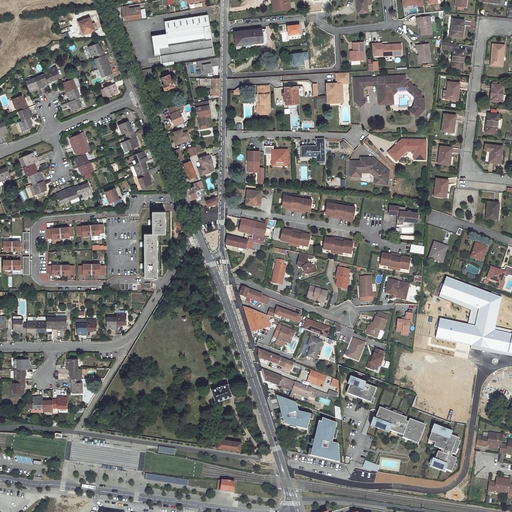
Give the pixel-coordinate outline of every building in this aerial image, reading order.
[(290,8),(288,0),(274,0),(276,10),(290,8)] [(355,0),(357,9),(357,13),(368,12),(366,0),(355,0)] [(140,7),(138,8),(138,10),(130,11),(129,9),(129,6),(122,7),(124,21),(142,18),(140,7)] [(165,22),(166,30),(209,23),(208,15),(165,22)] [(420,22),(421,28),(422,35),(432,34),(430,17),(417,18),(417,23),(420,22)] [(90,18),(79,22),(84,34),(97,29),(95,23),(92,24),(90,18)] [(453,19),(451,35),(461,37),(462,29),(463,29),(464,21),(453,19)] [(209,23),(166,30),(166,34),(152,36),(155,56),(160,55),(171,53),(172,61),(173,61),(214,55),(209,23)] [(251,46),(250,44),(264,43),(262,30),(262,29),(235,32),(236,49),(251,47),(251,46)] [(264,43),(250,44),(251,46),(268,44),(266,29),(262,30),(264,43)] [(98,43),(88,47),(92,56),(93,56),(95,59),(104,55),(101,47),(100,47),(98,43)] [(350,61),(364,60),(363,43),(354,43),(355,51),(352,52),(349,52),(350,61)] [(454,51),(452,67),(462,69),(463,56),(465,56),(466,50),(458,50),(459,45),(442,43),(441,47),(454,49),(454,51)] [(420,63),(430,62),(428,44),(416,45),(416,50),(418,50),(419,56),(420,63)] [(493,44),(491,65),(502,66),(503,54),(504,54),(504,45),(493,44)] [(171,53),(160,55),(161,62),(163,62),(164,65),(174,64),(173,61),(172,61),(171,53)] [(104,55),(95,59),(99,68),(109,64),(108,59),(106,60),(104,55)] [(220,57),(210,58),(212,67),(220,65),(220,57)] [(109,64),(99,68),(102,78),(111,74),(110,70),(111,69),(109,64)] [(48,73),(44,74),(48,83),(56,80),(56,79),(60,77),(56,67),(47,71),(48,73)] [(153,68),(139,71),(141,76),(155,74),(153,68)] [(336,83),(327,84),(327,94),(330,94),(331,101),(343,100),(342,83),(349,83),(349,72),(336,73),(336,83)] [(44,74),(35,78),(40,89),(44,87),(44,86),(48,84),(48,83),(44,74)] [(212,86),(212,95),(219,96),(220,74),(215,74),(215,78),(200,78),(200,84),(213,84),(212,86)] [(170,75),(161,78),(165,90),(174,86),(170,75)] [(380,85),(380,86),(379,88),(379,90),(381,92),(381,97),(388,104),(395,103),(395,95),(400,95),(399,90),(409,90),(417,97),(417,104),(416,106),(413,111),(420,116),(423,111),(421,110),(422,107),(425,107),(424,98),(421,98),(421,93),(417,90),(417,88),(415,86),(413,86),(410,83),(406,83),(404,83),(403,76),(378,77),(379,79),(372,79),(372,77),(364,78),(364,79),(356,79),(357,86),(357,88),(355,88),(355,95),(363,94),(363,87),(364,85),(380,85)] [(35,78),(26,81),(30,91),(35,89),(35,91),(40,89),(35,78)] [(73,78),(63,83),(65,87),(64,88),(66,92),(77,88),(73,78)] [(364,78),(355,78),(355,80),(355,88),(357,88),(357,86),(356,79),(364,79),(364,78)] [(448,82),(446,99),(457,100),(458,92),(459,92),(460,83),(448,82)] [(118,93),(116,89),(117,88),(115,83),(104,87),(104,89),(107,96),(108,97),(118,93)] [(492,93),(492,101),(502,102),(504,86),(492,84),(491,93),(492,93)] [(270,111),(269,86),(258,86),(258,95),(260,95),(260,103),(257,106),(257,107),(257,112),(260,114),(268,114),(270,111)] [(299,104),(298,91),(303,91),(303,87),(302,86),(284,87),(285,93),(284,93),(285,99),(285,105),(288,104),(288,108),(289,109),(296,108),(297,107),(297,104),(299,104)] [(77,88),(66,92),(68,97),(69,97),(71,101),(79,98),(81,97),(77,88)] [(330,94),(327,94),(328,103),(343,102),(343,100),(331,101),(330,94)] [(356,102),(361,106),(366,100),(363,98),(363,94),(355,95),(356,102)] [(22,95),(12,99),(16,109),(17,108),(18,112),(28,108),(25,99),(24,100),(22,95)] [(71,101),(67,103),(69,107),(71,107),(72,111),(82,107),(79,98),(71,101)] [(205,125),(204,116),(205,115),(210,114),(208,101),(195,103),(199,126),(205,125)] [(177,106),(168,107),(175,125),(183,122),(177,106)] [(28,108),(18,112),(22,121),(30,118),(33,116),(31,112),(30,112),(28,108)] [(485,126),(485,132),(496,133),(499,115),(488,113),(486,126),(485,126)] [(204,116),(205,125),(199,126),(199,129),(208,128),(206,117),(210,116),(210,114),(205,115),(204,116)] [(444,114),(442,131),(453,132),(454,125),(455,125),(456,115),(444,114)] [(20,132),(33,127),(31,123),(32,122),(30,118),(22,121),(16,123),(20,132)] [(129,121),(119,125),(122,134),(125,133),(126,137),(135,133),(131,125),(130,125),(129,121)] [(0,136),(4,135),(4,134),(9,132),(4,122),(0,123),(0,136)] [(187,129),(182,131),(182,130),(175,132),(176,136),(174,136),(175,142),(185,139),(185,142),(190,140),(187,129)] [(83,133),(70,138),(71,142),(70,143),(72,148),(83,143),(87,142),(83,133)] [(135,133),(126,137),(128,140),(125,141),(129,150),(139,146),(137,142),(138,142),(135,133)] [(317,146),(302,146),(302,157),(317,156),(317,161),(324,161),(324,139),(317,139),(317,146)] [(421,140),(405,139),(405,143),(402,142),(402,147),(400,149),(397,146),(395,147),(389,154),(396,160),(399,158),(400,159),(407,152),(412,152),(414,155),(414,160),(426,160),(426,146),(425,146),(421,141),(421,140)] [(402,147),(402,142),(405,143),(405,139),(402,139),(395,147),(397,146),(400,149),(402,147)] [(346,149),(349,146),(343,141),(340,145),(346,149)] [(83,143),(72,148),(74,153),(75,152),(77,157),(85,153),(90,151),(87,142),(83,143)] [(485,144),(484,150),(490,151),(488,162),(499,163),(500,156),(501,156),(502,147),(485,144)] [(441,146),(438,163),(449,165),(450,157),(451,157),(452,148),(441,146)] [(272,162),(284,166),(288,166),(288,150),(274,150),(274,147),(265,147),(265,155),(272,155),(272,162)] [(192,148),(183,152),(185,158),(195,155),(192,148)] [(143,151),(133,155),(137,165),(145,162),(148,160),(146,155),(145,156),(143,151)] [(259,172),(260,152),(248,151),(248,161),(250,161),(250,172),(259,172)] [(173,155),(176,162),(179,169),(183,167),(181,160),(182,160),(180,152),(173,155)] [(33,153),(23,157),(27,166),(35,163),(38,162),(36,157),(34,158),(33,153)] [(77,157),(75,157),(77,162),(76,162),(78,167),(89,163),(85,153),(77,157)] [(202,167),(198,169),(201,175),(212,171),(210,165),(212,164),(212,162),(211,158),(207,159),(206,156),(199,159),(202,167)] [(361,161),(351,161),(350,176),(361,176),(361,172),(370,172),(375,177),(375,183),(387,184),(389,172),(373,158),(370,158),(370,163),(361,163),(361,161)] [(137,165),(134,166),(137,175),(139,175),(147,171),(146,167),(147,166),(145,162),(137,165)] [(27,166),(23,167),(27,177),(30,176),(37,173),(35,168),(37,168),(35,163),(27,166)] [(89,163),(78,167),(80,172),(81,171),(83,176),(93,172),(89,163)] [(2,168),(0,168),(0,176),(2,181),(11,177),(7,167),(2,169),(2,168)] [(141,178),(138,179),(142,188),(152,184),(150,180),(151,179),(148,171),(147,171),(139,175),(141,178)] [(37,173),(30,176),(33,185),(44,181),(42,176),(41,176),(40,172),(37,173)] [(437,179),(435,196),(445,197),(446,189),(447,190),(448,180),(437,179)] [(44,181),(33,185),(30,186),(33,195),(37,193),(38,197),(45,195),(44,191),(47,190),(45,186),(46,185),(44,181)] [(83,184),(75,187),(79,197),(82,196),(83,197),(92,193),(88,183),(84,185),(83,184)] [(189,183),(185,185),(191,199),(203,195),(200,188),(195,190),(194,188),(195,187),(194,183),(192,184),(190,184),(189,183)] [(70,187),(65,189),(70,200),(78,197),(79,197),(75,187),(70,189),(70,187)] [(115,188),(106,192),(110,204),(114,202),(116,207),(124,204),(122,198),(120,199),(115,188)] [(61,192),(56,194),(60,204),(70,200),(65,189),(60,191),(61,192)] [(247,197),(246,204),(260,206),(261,191),(250,190),(249,198),(247,197)] [(293,197),(284,195),(282,207),(287,208),(291,208),(291,210),(296,211),(298,196),(293,195),(293,197)] [(218,196),(206,201),(208,207),(217,203),(218,202),(218,196)] [(305,211),(310,211),(312,200),(303,198),(303,196),(298,196),(296,211),(301,212),(301,210),(305,211)] [(336,204),(327,203),(325,214),(330,215),(334,216),(334,217),(339,218),(341,203),(336,202),(336,204)] [(487,202),(486,219),(496,220),(497,212),(498,212),(499,203),(487,202)] [(347,204),(341,203),(339,218),(344,219),(344,217),(348,218),(353,219),(355,207),(346,206),(347,204)] [(406,207),(390,205),(389,214),(397,215),(398,215),(398,212),(400,213),(399,220),(402,220),(405,220),(406,219),(411,220),(411,221),(417,222),(418,213),(412,212),(411,211),(411,210),(410,210),(408,210),(407,211),(407,212),(405,211),(406,207)] [(165,212),(152,212),(153,234),(144,233),(145,277),(157,277),(157,233),(165,233),(165,212)] [(242,219),(240,231),(253,235),(256,222),(242,219)] [(267,225),(256,222),(253,235),(253,238),(252,242),(253,242),(260,244),(264,245),(266,237),(264,237),(267,225)] [(90,226),(91,235),(100,235),(99,233),(104,233),(103,224),(90,226)] [(83,236),(91,235),(90,226),(78,227),(78,235),(83,234),(83,236)] [(60,228),(61,238),(69,237),(69,236),(73,235),(73,227),(60,228)] [(52,239),(61,238),(60,228),(47,229),(48,237),(52,237),(52,239)] [(288,245),(293,246),(297,231),(292,230),(291,232),(288,231),(283,230),(280,241),(289,243),(288,245)] [(299,245),(308,247),(310,236),(305,235),(302,234),(302,232),(297,231),(293,246),(298,247),(299,245)] [(228,237),(226,245),(246,250),(246,248),(252,250),(252,248),(253,242),(252,242),(248,241),(228,237)] [(330,239),(325,238),(323,250),(332,251),(331,253),(337,254),(339,239),(334,238),(334,240),(330,239)] [(342,253),(351,254),(353,243),(348,242),(344,241),(344,240),(339,239),(337,254),(342,255),(342,253)] [(4,250),(12,250),(12,242),(4,241),(4,250)] [(12,242),(12,250),(20,250),(20,241),(12,242)] [(410,252),(424,253),(424,245),(410,244),(410,252)] [(446,250),(439,247),(440,247),(434,244),(429,258),(442,262),(446,250)] [(475,247),(471,257),(482,261),(486,249),(482,248),(481,249),(475,247)] [(310,265),(308,260),(309,256),(300,254),(299,258),(302,259),(300,267),(302,267),(305,272),(304,274),(310,275),(317,272),(315,266),(312,267),(312,265),(310,265)] [(387,255),(382,254),(380,265),(389,267),(389,269),(394,270),(396,254),(391,254),(391,255),(387,255)] [(399,269),(408,270),(410,259),(405,258),(401,257),(401,255),(396,254),(394,270),(399,271),(399,269)] [(4,269),(12,269),(12,260),(3,260),(4,269)] [(12,260),(12,269),(20,269),(20,260),(12,260)] [(283,285),(287,265),(285,265),(276,263),(272,283),(283,285)] [(79,274),(91,274),(92,264),(86,264),(86,266),(79,266),(79,274)] [(92,264),(91,274),(104,274),(104,266),(100,266),(100,264),(92,264)] [(48,274),(61,274),(61,265),(52,265),(53,266),(48,266),(48,274)] [(61,265),(61,274),(74,274),(74,266),(69,266),(69,265),(61,265)] [(348,278),(349,270),(338,268),(337,276),(338,277),(337,286),(338,288),(341,288),(342,287),(347,288),(349,279),(348,278)] [(491,268),(488,279),(489,279),(492,270),(499,272),(500,271),(491,268)] [(492,270),(489,279),(501,283),(505,273),(500,271),(499,272),(492,270)] [(360,277),(361,285),(362,293),(360,293),(360,297),(373,296),(371,276),(360,277)] [(511,329),(496,327),(502,297),(447,276),(439,297),(470,310),(468,324),(440,318),(435,338),(471,345),(470,349),(511,356),(511,329)] [(394,295),(402,297),(402,296),(406,297),(409,284),(388,279),(385,293),(394,295)] [(316,288),(310,286),(308,297),(314,298),(314,297),(319,298),(318,301),(326,302),(328,292),(316,289),(316,288)] [(240,295),(247,297),(267,305),(270,298),(243,287),(240,295)] [(242,302),(244,307),(252,332),(263,329),(263,328),(270,326),(267,315),(269,312),(256,307),(254,311),(250,309),(251,305),(242,302)] [(269,312),(267,315),(280,320),(282,314),(269,309),(269,312)] [(408,332),(409,321),(411,322),(412,314),(406,313),(405,318),(405,321),(401,321),(397,320),(396,331),(400,332),(408,332)] [(126,314),(117,314),(116,317),(117,326),(122,326),(122,324),(127,324),(126,314)] [(376,316),(373,323),(372,323),(370,326),(369,325),(367,330),(370,331),(368,335),(375,338),(376,333),(378,333),(380,329),(382,330),(386,320),(376,316)] [(57,317),(47,317),(47,321),(47,330),(51,330),(51,329),(57,329),(57,317)] [(67,317),(57,317),(57,329),(62,329),(62,328),(67,328),(67,317)] [(116,317),(107,317),(107,328),(111,328),(111,329),(117,329),(117,326),(116,317)] [(326,337),(330,328),(307,319),(303,329),(326,337)] [(22,320),(13,320),(13,330),(18,330),(18,332),(27,332),(27,323),(23,323),(23,320),(22,320)] [(96,320),(87,320),(87,323),(87,332),(91,332),(91,330),(97,330),(96,320)] [(37,321),(27,321),(27,323),(27,332),(32,332),(32,333),(37,333),(37,321)] [(47,321),(37,321),(37,333),(42,333),(42,332),(47,332),(47,330),(47,321)] [(87,323),(77,323),(77,334),(81,334),(81,335),(87,335),(87,332),(87,323)] [(273,336),(278,338),(286,342),(290,343),(295,331),(278,324),(273,336)] [(422,370),(433,339),(424,335),(413,366),(422,370)] [(321,346),(322,342),(311,337),(309,342),(321,346)] [(351,351),(348,357),(358,361),(365,343),(354,339),(350,350),(351,351)] [(429,383),(450,390),(457,371),(438,364),(446,342),(438,340),(426,376),(430,378),(429,383)] [(321,346),(309,342),(308,345),(311,347),(308,356),(316,359),(321,346)] [(259,356),(259,357),(291,370),(294,363),(256,349),(258,356),(259,356)] [(369,362),(367,367),(373,370),(375,365),(380,366),(384,357),(382,357),(384,352),(376,349),(374,354),(375,354),(374,358),(373,357),(373,358),(371,363),(369,362)] [(28,359),(18,359),(18,369),(26,369),(30,369),(30,364),(28,364),(28,359)] [(78,359),(67,359),(68,364),(66,364),(66,369),(70,369),(78,369),(78,359)] [(15,369),(14,369),(14,379),(16,379),(25,379),(25,374),(26,374),(26,369),(18,369),(15,369)] [(78,369),(70,369),(70,374),(71,374),(71,378),(80,378),(81,378),(81,369),(78,369)] [(328,394),(307,386),(307,387),(283,377),(283,378),(269,373),(269,372),(262,370),(266,381),(292,391),(290,396),(292,397),(295,392),(298,393),(300,394),(309,397),(310,394),(311,392),(316,394),(326,398),(328,394)] [(312,370),(307,382),(318,386),(323,374),(312,370)] [(362,399),(371,403),(376,388),(367,385),(368,383),(352,377),(349,385),(349,386),(351,387),(348,394),(359,398),(361,394),(364,395),(362,399)] [(80,378),(71,378),(71,387),(72,387),(72,392),(83,392),(83,382),(80,383),(80,378)] [(333,378),(331,385),(340,388),(339,380),(333,378)] [(25,379),(16,379),(16,383),(13,383),(13,393),(24,393),(24,388),(25,388),(25,379)] [(402,388),(404,382),(397,379),(394,385),(402,388)] [(228,384),(212,389),(216,402),(232,396),(228,384)] [(411,408),(450,422),(455,409),(416,395),(411,408)] [(43,396),(38,396),(38,397),(33,397),(33,407),(43,407),(43,399),(43,396)] [(63,396),(57,396),(57,399),(53,399),(53,400),(53,407),(58,407),(58,408),(68,408),(68,398),(63,398),(63,396)] [(297,407),(295,403),(276,396),(281,413),(282,418),(284,424),(289,426),(296,427),(307,430),(309,419),(310,414),(298,412),(296,412),(294,408),(297,407)] [(43,399),(43,407),(43,411),(53,411),(53,407),(53,400),(48,400),(48,399),(43,399)] [(407,418),(379,407),(375,419),(373,418),(371,423),(390,431),(403,436),(402,438),(410,441),(411,439),(419,442),(426,425),(410,419),(408,422),(405,421),(407,418)] [(310,456),(333,461),(333,458),(339,460),(338,449),(336,449),(337,444),(332,443),(333,439),(335,430),(336,424),(322,418),(321,422),(318,421),(317,428),(319,429),(318,434),(316,433),(314,440),(313,446),(312,450),(310,456)] [(389,433),(390,431),(371,423),(370,426),(389,433)] [(453,432),(434,425),(431,432),(432,433),(429,439),(436,441),(435,443),(435,444),(440,446),(439,449),(442,450),(444,450),(442,453),(441,453),(438,452),(435,459),(432,467),(444,472),(445,469),(452,472),(457,459),(451,457),(453,454),(458,441),(459,438),(451,435),(453,432)] [(478,436),(476,445),(484,446),(485,443),(487,444),(487,445),(498,446),(501,447),(501,444),(502,435),(489,433),(489,437),(478,436)] [(216,440),(215,447),(240,451),(241,442),(218,439),(218,440),(216,440)] [(501,447),(500,453),(504,454),(504,450),(506,450),(506,452),(511,452),(511,440),(508,440),(507,445),(501,444),(501,447)] [(364,469),(369,470),(371,463),(365,460),(363,466),(364,466),(364,469)] [(187,486),(188,480),(146,473),(145,479),(187,486)] [(496,484),(494,483),(490,482),(488,491),(492,492),(493,488),(495,489),(495,490),(505,491),(508,492),(509,485),(510,480),(497,478),(496,484)] [(218,481),(217,490),(220,490),(220,491),(233,493),(235,483),(222,480),(222,481),(218,481)]
